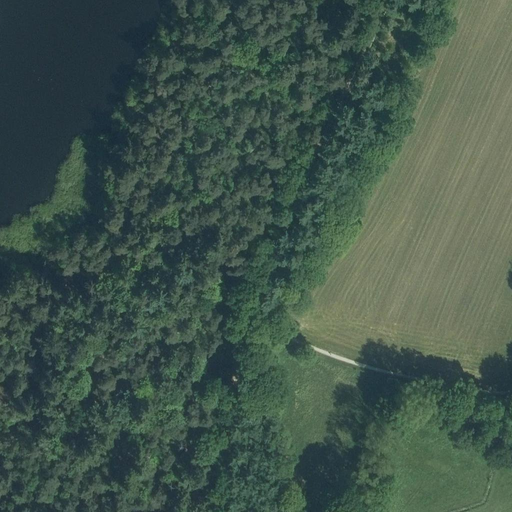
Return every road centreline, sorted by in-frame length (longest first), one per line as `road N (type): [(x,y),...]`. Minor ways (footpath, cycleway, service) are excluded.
road 1 (track): [(383,0),(250,320),(229,511)]
road 2 (track): [(511,391),(393,374),(253,325)]
